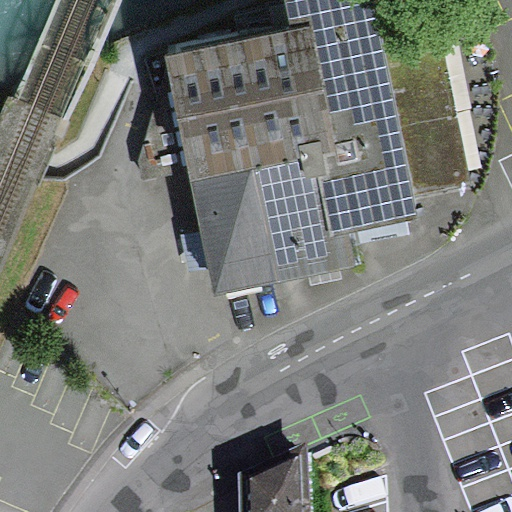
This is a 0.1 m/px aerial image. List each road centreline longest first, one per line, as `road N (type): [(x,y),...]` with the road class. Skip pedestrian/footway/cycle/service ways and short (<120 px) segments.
road 1 (residential): [(372,322),(271,376),(206,424),(122,511)]
road 2 (residential): [(372,322),(402,383),(424,511)]
road 3 (residential): [(511,252),(372,322)]
